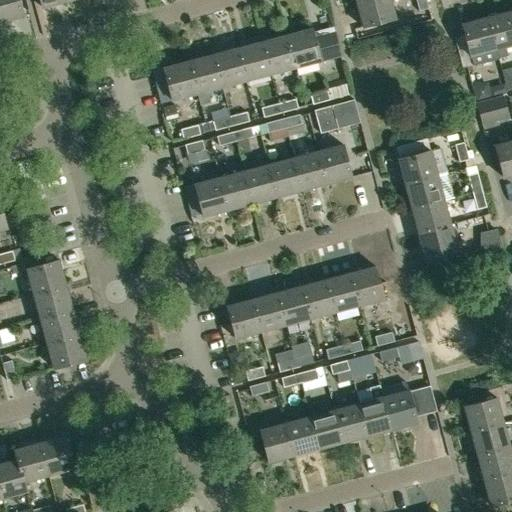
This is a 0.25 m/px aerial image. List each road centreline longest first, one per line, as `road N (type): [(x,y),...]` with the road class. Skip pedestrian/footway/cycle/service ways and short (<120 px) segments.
road 1 (residential): [(111,297),(386,220)]
road 2 (residential): [(67,130),(56,80),(61,57),(78,41),(229,0)]
road 3 (residential): [(111,297),(67,130)]
road 4 (residential): [(228,511),(133,378)]
road 5 (residential): [(293,511),(444,470)]
road 6 (residential): [(0,415),(133,378)]
